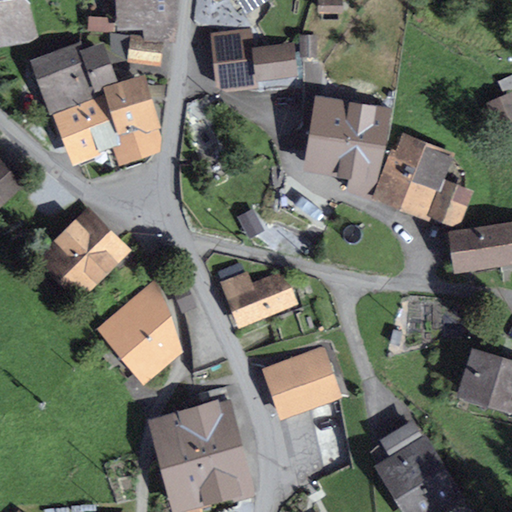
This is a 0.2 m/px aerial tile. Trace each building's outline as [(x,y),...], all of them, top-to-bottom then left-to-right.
[(0,0),(0,45),(39,38),(31,0),(0,0)] [(184,0),(128,0),(129,24),(150,24),(150,35),(168,38),(177,38),(185,20),(184,0)] [(242,0),(250,11),(268,0),(242,0)] [(345,12),(344,0),(318,0),(319,12),(345,12)] [(118,31),(118,15),(94,14),(93,30),(118,31)] [(254,45),(252,30),(212,33),(216,92),(257,89),(256,77),(254,45)] [(116,54),(134,56),(133,60),(164,65),(168,38),(150,35),(138,33),(138,36),(115,33),(113,46),(116,54)] [(318,53),(318,35),(300,36),(301,54),(318,53)] [(37,57),(57,112),(61,111),(116,91),(113,85),(126,80),(116,54),(113,46),(110,39),(89,47),(86,39),(37,57)] [(296,42),(254,45),(256,77),(299,74),(296,42)] [(126,80),(113,85),(116,91),(133,140),(121,144),(127,161),(166,148),(167,136),(164,127),(171,125),(152,71),(126,80)] [(504,137),(511,133),(511,76),(499,82),(504,92),(487,98),(504,137)] [(108,149),(121,144),(133,140),(116,91),(61,111),(80,163),(110,152),(108,149)] [(310,131),(389,140),(393,105),(315,95),(310,131)] [(382,198),(430,217),(431,215),(446,177),(456,151),(404,130),(397,146),(392,144),(386,158),(372,194),(382,198)] [(306,169),(349,175),(347,191),(374,202),(381,202),(382,198),(372,194),(386,158),(389,140),(310,131),(306,169)] [(0,208),(28,183),(0,153),(0,208)] [(476,188),(446,177),(431,215),(454,224),(462,223),(476,188)] [(90,295),(137,249),(94,206),(46,252),(90,295)] [(511,218),(462,223),(454,224),(450,225),(454,268),(511,261),(511,218)] [(299,304),(285,269),(249,283),(241,263),(221,271),(243,326),(299,304)] [(201,304),(190,279),(176,285),(186,310),(201,304)] [(99,328),(146,381),(180,351),(178,344),(182,341),(172,313),(151,283),(99,328)] [(511,407),(511,355),(474,344),(459,391),(511,407)] [(343,397),(326,345),(265,366),(283,418),(343,397)] [(247,442),(235,398),(223,402),(222,396),(156,415),(170,464),(247,442)] [(391,453),(425,434),(414,416),(380,436),(391,453)] [(453,511),(471,502),(429,431),(425,434),(391,453),(376,462),(404,511),(453,511)] [(247,442),(170,464),(183,511),(205,511),(204,504),(260,488),(247,442)]
